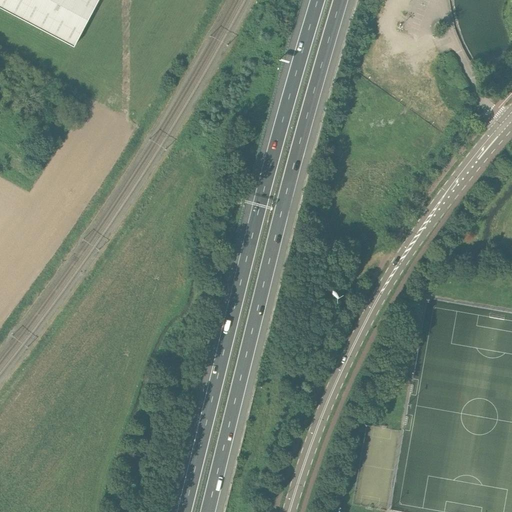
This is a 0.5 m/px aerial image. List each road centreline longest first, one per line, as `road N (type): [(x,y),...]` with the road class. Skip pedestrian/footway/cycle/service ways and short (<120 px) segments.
road 1 (motorway): [(317,0),(184,511)]
road 2 (motorway): [(210,511),(341,0)]
road 3 (secondary): [(288,511),(330,395),(404,253),(511,116)]
